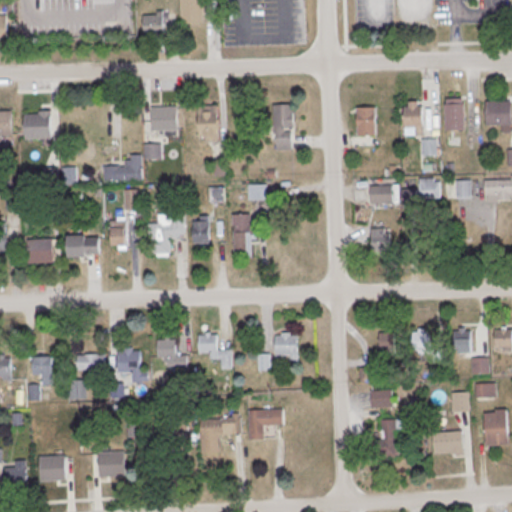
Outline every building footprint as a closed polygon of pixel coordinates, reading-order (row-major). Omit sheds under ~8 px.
[(202,22),(202,0),(181,0),(181,22),(202,22)] [(144,12),(144,33),(164,33),(164,12),(144,12)] [(445,101),(464,101),(464,128),(445,129),(445,101)] [(484,102),(510,101),(511,125),(485,125),(484,102)] [(275,104),(275,149),(293,149),(293,104),(275,104)] [(198,105),(198,140),(218,140),(218,105),(198,105)] [(151,106),(177,106),(177,129),(151,130),(151,106)] [(404,106),(424,106),(424,133),(405,134),(404,106)] [(357,107),(376,107),(376,135),(357,135),(357,107)] [(0,111),(12,111),(12,134),(0,134),(0,111)] [(25,113),(51,113),(51,136),(25,137),(25,113)] [(438,139),(438,155),(424,156),(423,139),(438,139)] [(103,180),(142,180),(142,154),(127,154),(127,165),(103,165),(103,180)] [(471,179),(472,194),(455,195),(454,180),(471,179)] [(511,196),(509,197),(510,199),(499,199),(499,202),(487,202),(487,194),(485,194),(485,180),(511,179),(511,196)] [(440,181),(441,198),(420,199),(420,182),(440,181)] [(391,185),(392,202),(371,202),(371,186),(391,185)] [(125,209),(139,209),(139,189),(125,189),(125,209)] [(417,189),(418,206),(404,206),(403,189),(417,189)] [(148,223),(159,223),(158,213),(184,212),(184,237),(169,238),(170,253),(149,253),(148,223)] [(251,213),(233,213),(233,246),(251,246),(251,213)] [(193,245),(210,245),(210,216),(193,216),(193,245)] [(111,217),(111,248),(127,248),(127,217),(111,217)] [(390,233),(391,251),(372,252),(371,228),(385,228),(385,233),(390,233)] [(100,255),(100,235),(67,235),(67,256),(100,255)] [(27,238),(54,238),(54,261),(28,262),(27,238)] [(454,331),(459,331),(459,328),(466,328),(466,331),(471,331),(472,352),(459,353),(459,348),(454,348),(454,331)] [(496,330),(511,329),(511,346),(496,347),(496,330)] [(275,332),(297,332),(298,353),(276,354),(275,332)] [(395,350),(394,332),(380,332),(380,351),(395,350)] [(413,332),(430,332),(431,349),(413,349),(413,332)] [(199,335),(217,334),(218,350),(233,349),(233,369),(222,369),(221,359),(210,359),(210,353),(199,353),(199,335)] [(158,340),(176,340),(176,356),(187,356),(187,366),(167,366),(167,357),(158,357),(158,340)] [(119,351),(126,351),(126,348),(133,348),(133,351),(141,351),(142,373),(149,372),(149,382),(143,382),(143,383),(133,383),(133,373),(119,373),(119,351)] [(106,354),(78,354),(78,370),(106,370),(106,354)] [(270,354),(259,354),(259,369),(270,369),(270,354)] [(0,356),(0,378),(12,379),(12,356),(0,356)] [(54,356),(32,356),(32,374),(43,374),(43,384),(54,384),(54,356)] [(472,358),(490,357),(491,374),(473,375),(472,358)] [(87,380),(70,380),(70,398),(87,398),(87,380)] [(476,383),(494,382),(495,399),(477,400),(476,383)] [(372,391),(392,390),(394,406),(373,408),(372,391)] [(452,393),(469,392),(471,411),(454,413),(452,393)] [(249,409),(281,408),(282,424),(263,424),(264,439),(250,439),(249,409)] [(507,409),(509,444),(487,446),(484,413),(496,412),(496,409),(507,409)] [(201,420),(203,453),(219,452),(219,435),(242,434),(242,417),(223,418),(223,419),(201,420)] [(382,420),(395,419),(396,430),(394,430),(395,456),(389,457),(389,462),(378,463),(378,457),(369,458),(368,440),(384,439),(384,430),(382,430),(382,420)] [(433,432),(463,430),(464,453),(452,454),(452,452),(435,453),(433,432)] [(98,452),(125,452),(125,475),(99,476),(98,452)] [(39,456),(66,456),(66,479),(40,480),(39,456)] [(27,461),(6,461),(6,485),(27,485),(27,461)]
